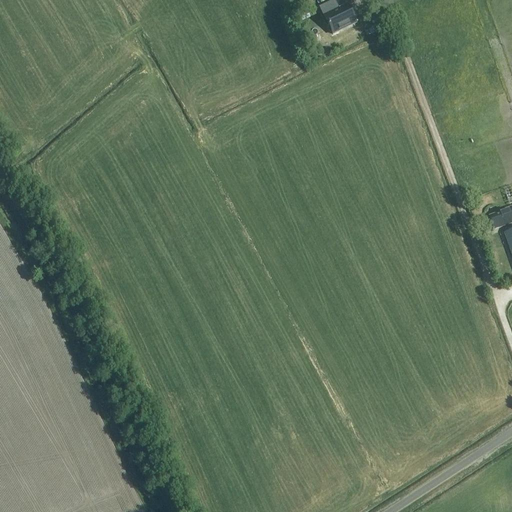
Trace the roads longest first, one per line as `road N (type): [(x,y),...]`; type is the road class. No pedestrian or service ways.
road 1 (track): [(511,347),(393,23),(359,0)]
road 2 (track): [(0,176),(171,511)]
road 3 (unclassified): [(386,511),(511,431)]
